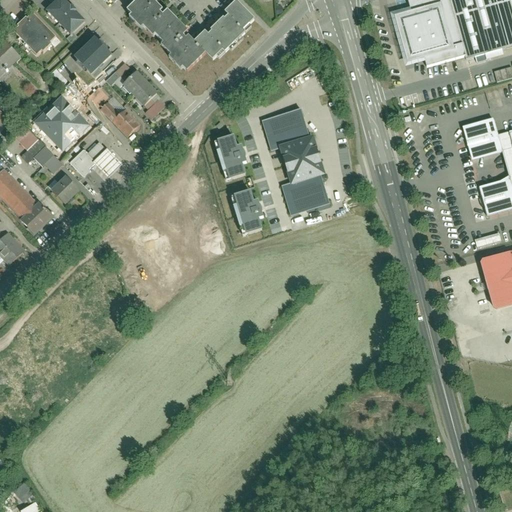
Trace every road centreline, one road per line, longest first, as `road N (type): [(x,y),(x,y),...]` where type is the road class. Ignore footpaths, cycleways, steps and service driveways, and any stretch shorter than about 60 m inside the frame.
road 1 (tertiary): [(339,4),(478,511)]
road 2 (residential): [(200,115),(0,304)]
road 3 (residential): [(339,4),(287,34),(200,115)]
road 4 (residential): [(200,115),(89,0)]
